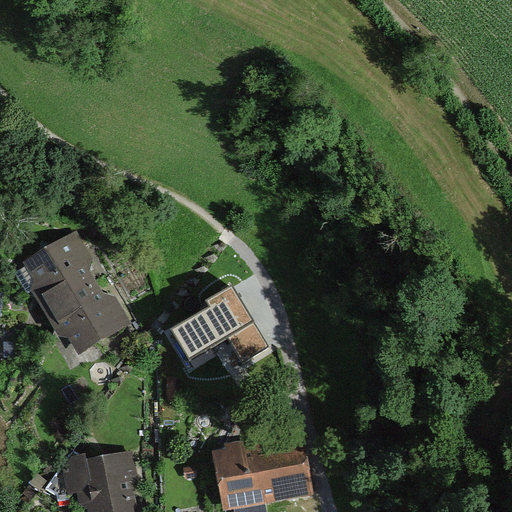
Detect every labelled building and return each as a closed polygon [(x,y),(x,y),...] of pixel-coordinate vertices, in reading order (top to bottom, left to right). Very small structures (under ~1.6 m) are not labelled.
[(75,239),(26,268),(51,310),(100,280),(75,239)] [(100,280),(51,310),(77,352),(126,322),(100,280)] [(231,363),(224,350),(261,330),(238,288),(199,309),(205,321),(163,343),(187,386),(231,363)] [(297,437),(211,456),(223,511),(243,511),(310,497),(297,437)] [(138,511),(131,462),(82,469),(73,456),(52,487),(73,497),(85,494),(87,511),(138,511)]
